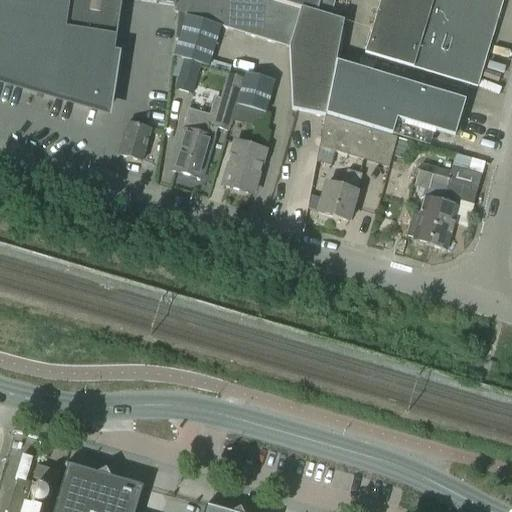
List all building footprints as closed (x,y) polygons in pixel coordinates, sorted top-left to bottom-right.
[(127,0),(174,7),(176,0),(0,0),(0,82),(104,113),(114,53),(122,0),(127,0)] [(286,49),(298,11),(262,0),(177,0),(176,7),(174,15),(175,15),(176,15),(177,16),(185,18),(220,29),(286,49)] [(271,0),(271,2),(328,19),(333,0),(271,0)] [(380,0),(364,55),(468,87),(494,0),(380,0)] [(298,11),(286,49),(290,112),(323,118),(323,117),(334,64),(342,24),(298,11)] [(207,68),(220,29),(185,18),(177,16),(174,40),(178,41),(173,57),(199,65),(207,68)] [(170,77),(177,79),(174,90),(191,95),(199,67),(182,62),(172,59),(170,77)] [(334,64),(323,117),(390,137),(394,121),(452,139),(463,103),(334,64)] [(235,106),(235,107),(264,115),(273,84),(244,75),(235,106)] [(218,102),(210,129),(226,133),(229,122),(230,123),(235,106),(218,102)] [(235,106),(230,123),(264,132),(269,116),(264,115),(235,107),(235,106)] [(323,118),(315,163),(342,171),(345,157),(387,169),(395,139),(323,118)] [(126,120),(116,157),(140,164),(149,132),(140,129),(142,124),(126,120)] [(180,132),(169,172),(199,181),(211,141),(180,132)] [(234,145),(222,188),(250,196),(262,153),(234,145)] [(474,175),(477,163),(454,156),(450,168),(474,175)] [(416,211),(409,235),(412,236),(410,242),(428,247),(440,204),(448,175),(419,167),(413,188),(425,192),(419,212),(416,211)] [(440,204),(428,247),(444,252),(452,225),(464,228),(479,176),(450,168),(448,175),(440,204)] [(324,185),(316,215),(347,224),(360,176),(345,171),(340,190),(324,185)] [(20,511),(29,484),(24,483),(31,460),(20,457),(13,480),(16,481),(6,511),(20,511)] [(35,467),(31,480),(55,487),(59,474),(35,467)] [(64,467),(50,511),(133,511),(140,490),(109,480),(104,471),(95,476),(64,467)] [(28,496),(28,498),(28,500),(29,502),(30,504),(31,505),(32,506),(34,507),(36,507),(37,507),(39,507),(41,507),(42,506),(44,504),(45,502),(46,500),(46,499),(46,498),(46,496),(45,495),(44,493),(43,492),(42,490),(41,490),(39,489),(37,489),(35,489),(33,490),(32,491),(30,492),(30,493),(29,495),(28,496)]
